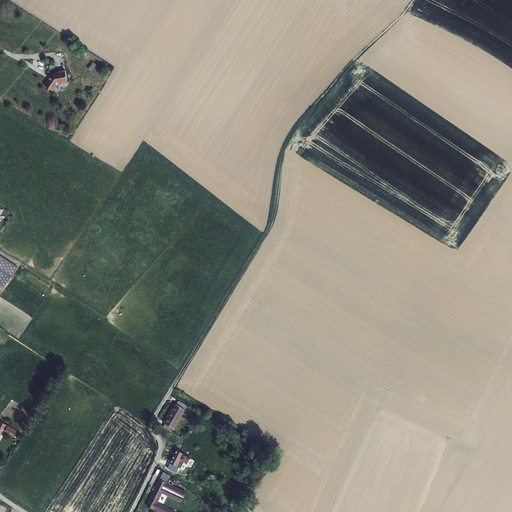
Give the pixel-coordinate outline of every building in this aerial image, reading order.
[(52,68),(44,81),(55,88),(60,79),(67,76),(64,63),(52,68)] [(0,255),(0,288),(15,266),(0,255)] [(186,405),(178,401),(176,405),(174,403),(163,422),(165,423),(163,427),(171,432),(173,428),(175,429),(185,410),(184,409),(186,405)] [(190,458),(177,449),(170,462),(167,468),(174,471),(177,465),(180,466),(183,462),(187,464),(190,465),(192,461),(189,459),(190,458)] [(154,509),(160,511),(175,511),(176,511),(157,502),(162,493),(181,502),(186,492),(167,482),(170,476),(163,471),(160,479),(146,506),(154,509)]
